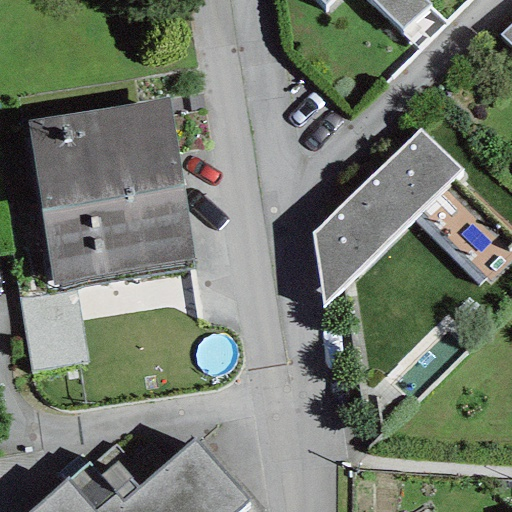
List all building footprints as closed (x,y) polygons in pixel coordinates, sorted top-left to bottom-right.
[(369,0),(400,30),(428,5),(423,0),(318,0),(323,4),(327,0),(369,0)] [(511,22),(499,35),(511,47),(511,22)] [(168,121),(26,143),(51,307),(194,285),(168,121)] [(419,129),(311,233),(322,308),(461,170),(419,129)] [(511,254),(511,227),(460,173),(419,212),(484,280),(511,254)] [(231,511),(193,467),(140,511),(135,511),(116,489),(102,501),(85,482),(63,501),(67,505),(58,511),(231,511)]
